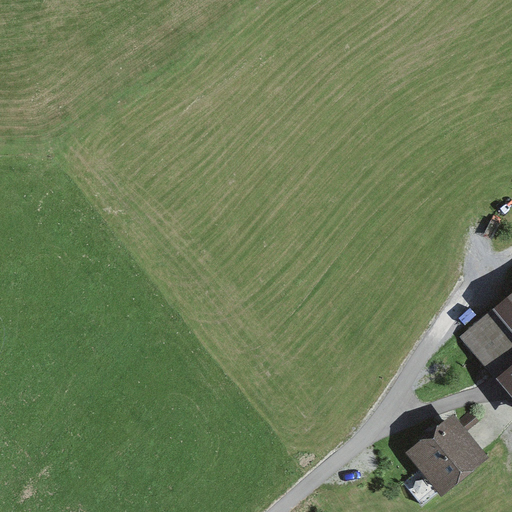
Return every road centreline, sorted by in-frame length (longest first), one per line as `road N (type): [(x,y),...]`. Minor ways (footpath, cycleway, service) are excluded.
road 1 (track): [(379,423),(445,319),(500,263)]
road 2 (track): [(379,423),(484,392),(511,425)]
road 3 (track): [(278,511),(379,423)]
